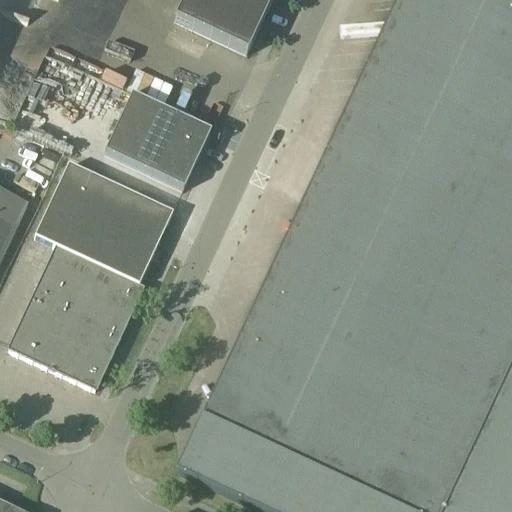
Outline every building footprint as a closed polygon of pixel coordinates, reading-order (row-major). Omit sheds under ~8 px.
[(246,58),(273,0),(184,0),(174,25),(246,58)] [(187,462),(179,478),(252,511),(511,511),(511,0),(402,0),(205,423),(187,462)] [(210,136),(131,99),(103,157),(183,194),(210,136)] [(33,241),(53,250),(5,354),(94,395),(141,292),(138,290),(172,217),(67,168),(33,241)] [(0,197),(0,263),(25,209),(0,197)]
